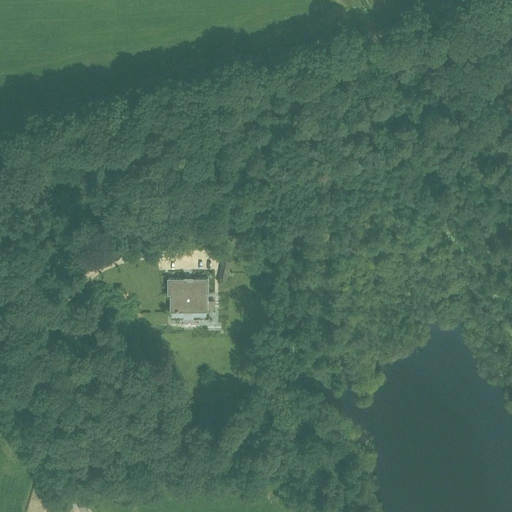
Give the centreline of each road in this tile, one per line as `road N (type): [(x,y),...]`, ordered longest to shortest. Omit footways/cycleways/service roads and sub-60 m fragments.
road 1 (track): [(365,37),(0,127)]
road 2 (tertiary): [(0,370),(85,511)]
road 3 (track): [(511,2),(365,37)]
